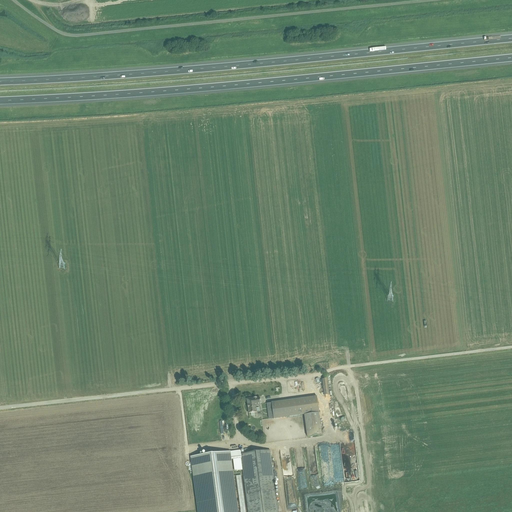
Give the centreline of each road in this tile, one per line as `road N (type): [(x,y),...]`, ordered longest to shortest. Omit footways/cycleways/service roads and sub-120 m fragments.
road 1 (motorway): [(511,37),(0,80)]
road 2 (motorway): [(0,101),(511,58)]
road 3 (unclassified): [(12,0),(71,35),(434,0)]
road 4 (unclassified): [(0,408),(319,375)]
road 5 (unknown): [(277,443),(327,439),(319,396),(302,377)]
